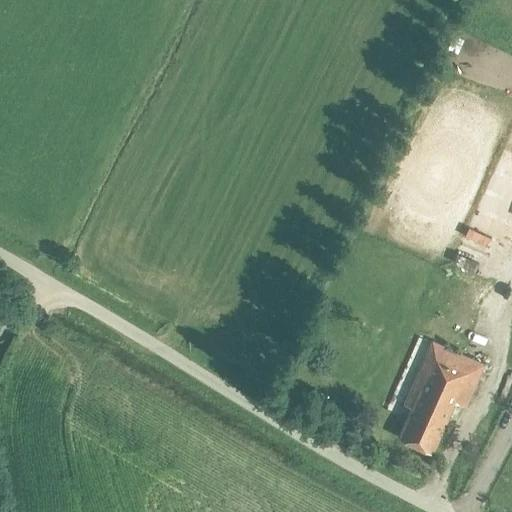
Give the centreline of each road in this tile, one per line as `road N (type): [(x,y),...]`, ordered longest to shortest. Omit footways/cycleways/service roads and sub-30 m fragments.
road 1 (unclassified): [(437,511),(0,256)]
road 2 (unknown): [(431,509),(486,391),(511,282)]
